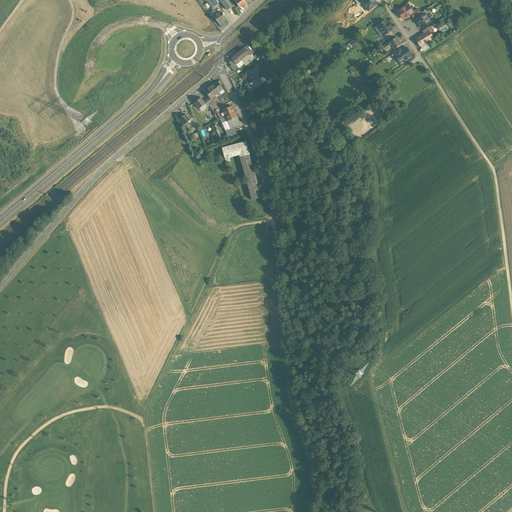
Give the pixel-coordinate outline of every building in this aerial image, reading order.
[(205,0),(207,3),(208,3),(212,8),(214,7),(210,1),(211,0),(205,0)] [(227,0),(222,0),(221,1),(228,10),(232,7),(227,0)] [(235,0),(235,1),(234,1),(236,4),(240,8),(242,6),(243,8),(245,6),(244,5),(246,3),(243,0),(235,0)] [(361,3),(368,11),(377,4),(373,0),(363,0),(361,2),(361,3)] [(408,5),(404,8),(405,9),(399,13),(402,19),(409,15),(409,16),(411,14),(413,13),(412,12),(408,5)] [(418,9),(412,12),(413,13),(411,14),(413,18),(417,16),(421,13),(418,9)] [(221,12),(218,15),(217,14),(213,16),(219,24),(226,19),(221,12)] [(418,18),(416,20),(418,23),(419,25),(421,28),(430,23),(425,14),(418,18)] [(226,19),(219,24),(222,28),(229,23),(226,19)] [(387,24),(385,21),(378,26),(384,35),(390,30),(391,30),(390,28),(391,27),(389,23),(387,24)] [(383,35),(384,35),(378,26),(375,28),(381,37),(383,35)] [(390,30),(384,35),(383,35),(387,41),(394,36),(390,30)] [(424,34),(416,39),(420,47),(430,40),(429,38),(430,37),(431,36),(428,31),(424,34)] [(397,38),(389,43),(391,46),(394,49),(401,44),(397,38)] [(389,43),(382,48),(384,51),(391,46),(389,43)] [(244,49),(231,59),(232,60),(229,63),(231,66),(235,63),(236,65),(236,64),(239,62),(242,60),(245,63),(247,65),(253,60),(250,56),(254,53),(251,49),(251,50),(248,47),(245,50),(244,49)] [(401,52),(395,56),(396,58),(396,60),(398,61),(400,63),(411,55),(410,53),(410,52),(409,50),(408,50),(406,48),(401,52)] [(231,66),(230,67),(234,72),(239,68),(236,64),(236,65),(235,63),(231,66)] [(360,63),(352,68),(355,72),(362,67),(360,63)] [(256,74),(255,74),(251,78),(254,81),(256,84),(259,82),(261,84),(263,83),(260,79),(257,76),(256,74)] [(217,81),(211,87),(211,86),(205,92),(209,97),(210,99),(211,99),(219,92),(222,90),(222,89),(219,86),(220,85),(217,81)] [(254,81),(247,86),(252,92),(261,84),(259,82),(256,84),(254,81)] [(239,96),(242,102),(252,97),(249,91),(239,96)] [(218,109),(211,99),(210,99),(209,97),(206,100),(209,106),(213,112),(218,109)] [(203,101),(201,98),(194,103),(201,111),(207,106),(205,104),(203,102),(203,101)] [(386,105),(382,109),(388,116),(393,112),(386,105)] [(232,107),(222,111),(227,121),(237,116),(232,107)] [(220,112),(218,113),(229,140),(239,136),(237,132),(230,135),(228,130),(230,129),(227,121),(222,111),(220,112)] [(190,120),(185,114),(180,119),(182,121),(180,122),(182,125),(184,124),(184,125),(185,125),(188,129),(192,126),(188,122),(190,120)] [(237,116),(227,121),(230,129),(235,127),(234,125),(239,123),(237,116)] [(215,125),(212,126),(219,140),(222,138),(215,125)] [(235,127),(230,129),(228,130),(230,135),(237,132),(235,127)] [(246,141),(222,148),(225,160),(230,158),(229,156),(241,153),(242,156),(249,155),(249,153),(246,141)] [(242,156),(240,157),(252,200),(261,198),(249,154),(249,155),(242,156)]
